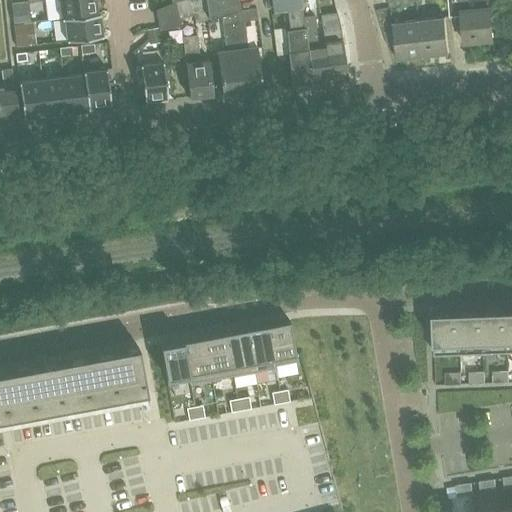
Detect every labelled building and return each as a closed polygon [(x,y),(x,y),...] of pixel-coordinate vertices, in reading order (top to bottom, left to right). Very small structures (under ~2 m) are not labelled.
[(59,0),(61,17),(97,13),(95,0),(59,0)] [(181,0),(174,3),(156,10),(159,28),(181,24),(179,17),(193,14),(195,22),(206,21),(203,0),(181,0)] [(232,12),(241,9),(238,0),(205,0),(208,18),(221,15),(232,12)] [(493,0),(446,0),(449,17),(462,16),(465,42),(493,40),(490,8),(494,8),(493,0)] [(22,2),(11,3),(12,15),(14,24),(30,22),(29,16),(24,17),(22,2)] [(302,10),(283,13),(288,53),(290,77),(291,85),(311,82),(306,48),(303,18),(302,10)] [(321,12),(321,19),(325,45),(330,80),(347,78),(342,40),(340,26),(336,10),(321,12)] [(225,51),(217,52),(222,93),(241,91),(233,22),(232,12),(221,15),(222,24),(225,51)] [(64,18),(67,40),(102,36),(99,13),(97,13),(61,17),(62,19),(64,18)] [(303,18),(306,48),(311,82),(330,80),(325,45),(317,46),(313,16),(303,18)] [(419,19),(423,56),(449,53),(448,42),(444,17),(419,19)] [(419,19),(405,21),(393,22),(397,59),(423,56),(419,19)] [(244,21),(233,22),(241,91),(242,91),(247,90),(262,88),(258,56),(257,47),(256,47),(247,48),(244,21)] [(25,24),(14,26),(16,46),(30,45),(28,24),(25,24)] [(158,28),(147,30),(149,39),(160,37),(158,28)] [(182,36),(189,97),(213,94),(208,59),(199,60),(197,47),(196,35),(182,36)] [(96,52),(94,43),(82,45),(83,53),(96,52)] [(71,46),(60,48),(61,56),(73,54),(71,46)] [(15,53),(16,61),(26,60),(25,52),(15,53)] [(163,61),(140,64),(144,100),(167,97),(163,61)] [(0,84),(0,120),(18,118),(15,98),(14,95),(15,95),(11,68),(1,70),(3,85),(0,84)] [(83,71),(83,74),(87,109),(89,109),(89,106),(110,104),(106,68),(83,71)] [(83,74),(62,76),(67,112),(87,109),(83,74)] [(67,112),(62,76),(41,79),(45,114),(67,112)] [(41,79),(19,82),(23,117),(45,114),(41,79)] [(484,351),(508,351),(506,310),(482,311),(484,351)] [(458,312),(460,352),(484,351),(482,311),(458,312)] [(458,312),(433,313),(434,353),(460,352),(458,312)] [(274,365),(275,365),(297,361),(289,320),(267,324),(274,365)] [(274,365),(267,324),(245,328),(253,371),(276,367),(275,365),(274,365)] [(245,328),(224,332),(232,375),(253,371),(245,328)] [(211,379),(232,375),(224,332),(203,336),(211,379)] [(211,379),(203,336),(182,340),(189,381),(188,381),(189,383),(211,379)] [(167,385),(188,381),(189,381),(182,340),(159,344),(167,385)] [(0,373),(0,426),(147,400),(146,393),(147,393),(139,348),(137,348),(125,350),(110,353),(97,355),(82,358),(70,360),(55,363),(43,365),(28,368),(16,370),(1,373),(0,373)] [(500,370),(492,371),(493,383),(501,382),(500,370)] [(501,382),(509,382),(508,370),(500,370),(501,382)] [(477,371),(469,371),(469,383),(477,383),(477,371)] [(477,383),(485,383),(485,371),(477,371),(477,383)] [(453,372),(445,372),(445,384),(453,384),(453,372)] [(453,384),(461,384),(460,372),(453,372),(453,384)] [(289,401),(287,389),(279,390),(281,402),(289,401)] [(279,390),(271,392),(273,404),(281,402),(279,390)] [(248,396),(236,398),(239,410),(251,408),(248,396)] [(231,412),(239,410),(236,398),(228,400),(231,412)] [(202,405),(194,406),(196,418),(204,417),(202,405)] [(196,418),(194,406),(186,408),(188,420),(196,418)] [(511,485),(510,476),(503,477),(504,489),(511,487),(511,485)] [(489,491),(496,490),(494,478),(487,480),(489,491)] [(487,480),(479,481),(481,493),(489,491),(487,480)] [(465,495),(473,494),(471,482),(463,483),(465,495)] [(463,483),(455,485),(457,497),(465,495),(463,483)]
